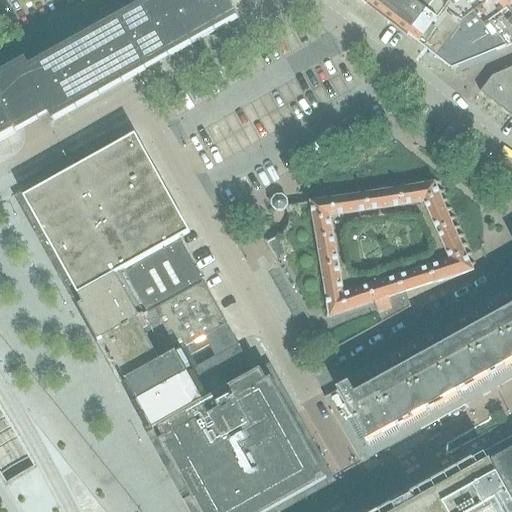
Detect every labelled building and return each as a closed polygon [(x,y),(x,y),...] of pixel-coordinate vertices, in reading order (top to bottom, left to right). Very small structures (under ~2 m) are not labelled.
[(26,74),(48,114),(53,121),(239,18),(238,17),(228,0),(160,0),(131,17),(32,72),(26,74)] [(370,0),(367,4),(378,12),(386,0),(370,0)] [(386,0),(378,12),(407,35),(420,17),(433,0),(386,0)] [(433,0),(420,17),(407,35),(418,43),(450,0),(433,0)] [(450,0),(418,43),(434,56),(461,21),(465,16),(467,14),(475,9),(487,0),(450,0)] [(452,69),(506,47),(489,20),(511,4),(511,0),(487,0),(475,9),(467,14),(465,16),(461,21),(434,56),(452,69)] [(511,4),(489,20),(506,47),(511,44),(511,4)] [(48,114),(26,74),(32,72),(28,64),(5,77),(0,79),(0,140),(30,123),(48,114)] [(511,67),(493,76),(480,91),(511,115),(511,67)] [(78,294),(180,238),(190,232),(136,134),(24,196),(78,294)] [(404,186),(407,204),(425,201),(441,194),(435,181),(404,186)] [(373,191),(375,209),(407,204),(404,186),(373,191)] [(344,214),(375,209),(373,191),(341,195),(344,214)] [(438,230),(454,223),(441,194),(425,201),(438,230)] [(330,216),(344,214),(341,195),(310,200),(310,201),(313,218),(330,216)] [(277,203),(277,206),(279,208),(281,210),(284,211),(287,211),(289,209),(291,207),(292,204),(292,201),(290,198),(287,196),(284,196),(281,197),(279,198),(278,201),(277,203)] [(318,251),(336,247),(330,216),(313,218),(318,251)] [(454,223),(438,230),(451,259),(466,252),(454,223)] [(103,337),(204,281),(180,238),(78,294),(103,337)] [(323,282),(341,279),(336,247),(318,251),(323,282)] [(439,282),(474,270),(466,252),(451,259),(433,264),(438,281),(439,282)] [(404,292),(406,292),(438,281),(433,264),(399,275),(404,292)] [(387,298),(404,292),(399,275),(382,281),(387,298)] [(329,317),(347,311),(349,310),(344,293),(341,279),(323,282),(329,317)] [(126,379),(227,323),(204,281),(103,337),(126,379)] [(344,293),(349,310),(377,301),(371,284),(344,293)] [(511,286),(346,379),(349,384),(326,397),(362,462),(511,379),(511,286)] [(404,292),(387,298),(391,308),(378,312),(383,322),(411,306),(406,292),(404,292)] [(137,400),(239,344),(227,323),(126,379),(137,400)] [(25,511),(334,511),(244,351),(21,475),(9,482),(25,511)] [(511,438),(488,452),(511,495),(511,438)] [(511,511),(511,495),(488,452),(486,453),(486,452),(477,457),(378,511),(511,511)]
